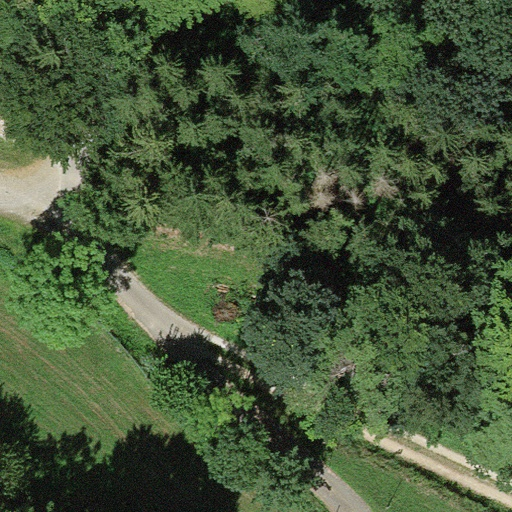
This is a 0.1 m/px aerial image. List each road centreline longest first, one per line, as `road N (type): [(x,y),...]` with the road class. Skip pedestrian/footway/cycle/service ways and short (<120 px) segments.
road 1 (track): [(172,336),(75,177),(81,96),(205,0)]
road 2 (track): [(511,492),(172,336)]
road 3 (track): [(172,336),(229,407),(346,511)]
